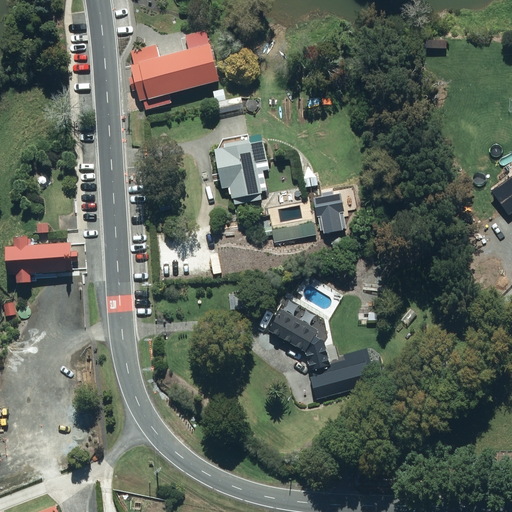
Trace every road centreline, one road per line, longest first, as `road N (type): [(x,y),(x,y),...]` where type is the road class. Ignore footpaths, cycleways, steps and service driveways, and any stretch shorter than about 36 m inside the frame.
road 1 (secondary): [(97,0),(121,324),(140,415),(219,480),(268,498),(325,504)]
road 2 (residential): [(325,504),(343,472),(511,301)]
road 3 (secondary): [(325,504),(511,508)]
